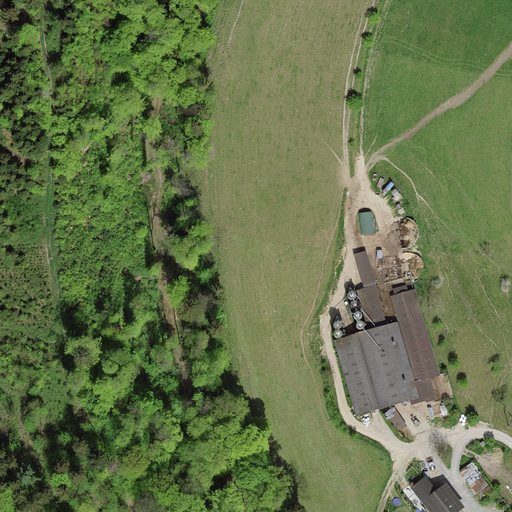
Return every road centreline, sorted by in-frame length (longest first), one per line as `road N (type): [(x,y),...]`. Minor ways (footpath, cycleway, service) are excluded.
road 1 (track): [(411,450),(355,424),(340,394),(326,326),(350,240)]
road 2 (track): [(389,0),(370,56),(350,240)]
